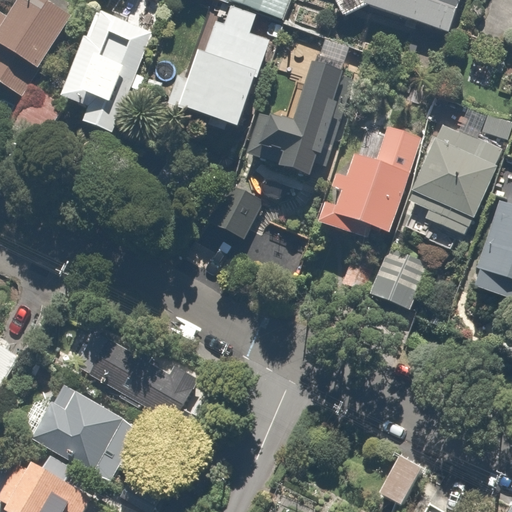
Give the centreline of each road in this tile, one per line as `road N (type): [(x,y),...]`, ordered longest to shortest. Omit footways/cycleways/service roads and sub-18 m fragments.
road 1 (residential): [(0,198),(300,353)]
road 2 (residential): [(300,353),(511,447)]
road 3 (residential): [(300,353),(227,511)]
